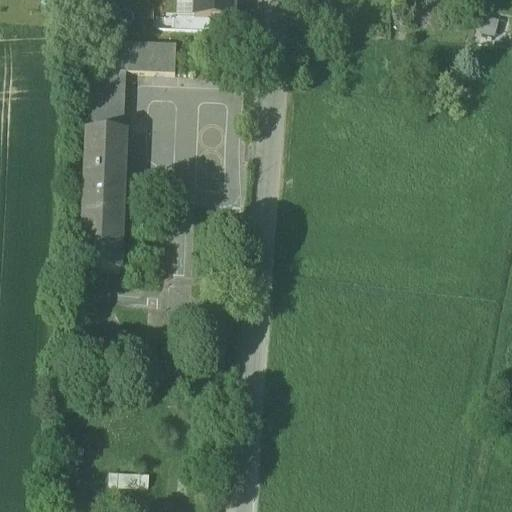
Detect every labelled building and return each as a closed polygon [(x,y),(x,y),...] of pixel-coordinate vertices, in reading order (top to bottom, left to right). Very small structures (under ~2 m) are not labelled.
[(194,20),(194,0),(177,0),(177,19),(194,20)] [(228,5),(228,0),(194,0),(194,20),(193,22),(209,23),(233,24),(233,5),(228,5)] [(209,35),(209,23),(193,22),(194,20),(177,19),(174,19),(173,33),(209,35)] [(175,50),(127,48),(89,46),(88,76),(90,76),(124,77),(126,77),(174,79),(175,50)] [(122,137),(124,77),(90,76),(87,136),(122,137)] [(79,275),(119,277),(125,137),(122,137),(87,136),(85,136),(79,275)]
